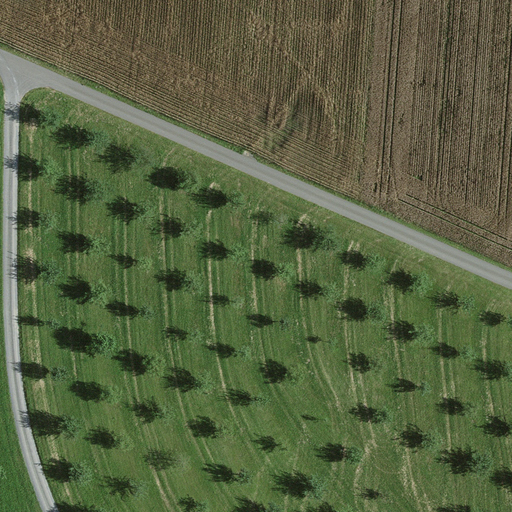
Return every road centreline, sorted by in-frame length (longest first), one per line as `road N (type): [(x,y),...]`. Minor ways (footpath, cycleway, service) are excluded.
road 1 (unclassified): [(15,72),(511,279)]
road 2 (track): [(48,511),(12,388),(15,72)]
